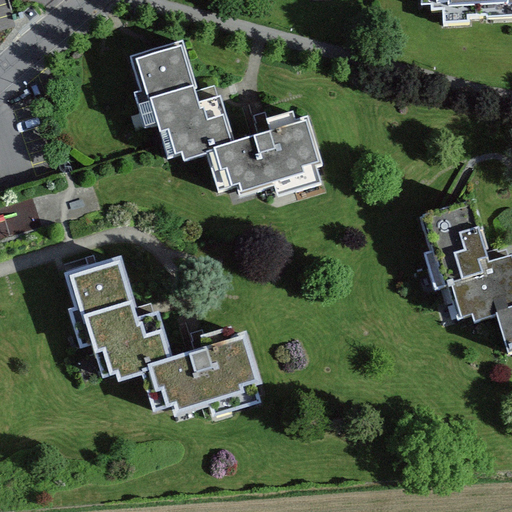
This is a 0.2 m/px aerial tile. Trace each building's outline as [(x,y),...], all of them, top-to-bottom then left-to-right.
[(511,0),(440,0),(440,30),(478,29),(496,9),(511,8),(511,0)] [(213,164),(245,154),(227,98),(208,104),(190,49),(135,66),(146,100),(135,104),(141,123),(156,118),(174,177),(213,164)] [(305,200),(331,192),(308,121),(265,135),(269,146),(245,154),(213,164),(225,202),(258,192),(260,201),(301,188),(305,200)] [(0,235),(41,226),(35,198),(0,205),(0,235)] [(500,323),(511,319),(511,257),(495,263),(476,207),(421,225),(432,259),(422,263),(428,282),(442,277),(461,336),(500,323)] [(153,379),(186,369),(168,313),(148,319),(130,263),(75,281),(86,315),(76,319),(82,338),(96,333),(115,392),(153,379)] [(511,319),(500,323),(511,361),(511,319)] [(245,415),(272,407),(249,336),(206,349),(210,361),(186,369),(153,379),(166,417),(198,407),(201,416),(241,403),(245,415)]
